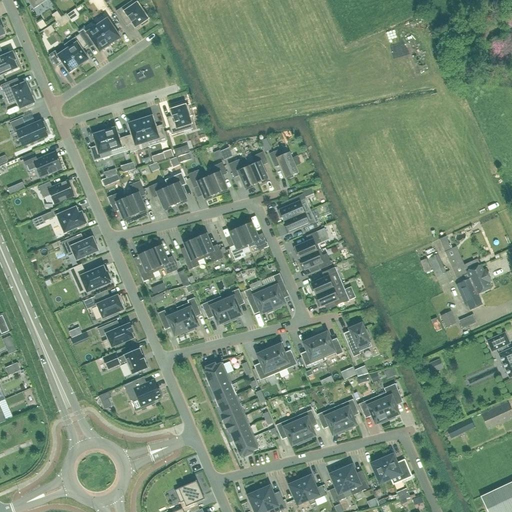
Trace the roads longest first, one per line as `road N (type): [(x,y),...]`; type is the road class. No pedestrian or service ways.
road 1 (residential): [(108,238),(254,201),(301,319),(160,360)]
road 2 (residential): [(435,511),(403,432),(215,481)]
road 3 (secondary): [(96,443),(32,323)]
road 4 (secondary): [(32,323),(75,451)]
road 5 (residential): [(108,238),(160,360)]
road 6 (residential): [(61,125),(108,238)]
